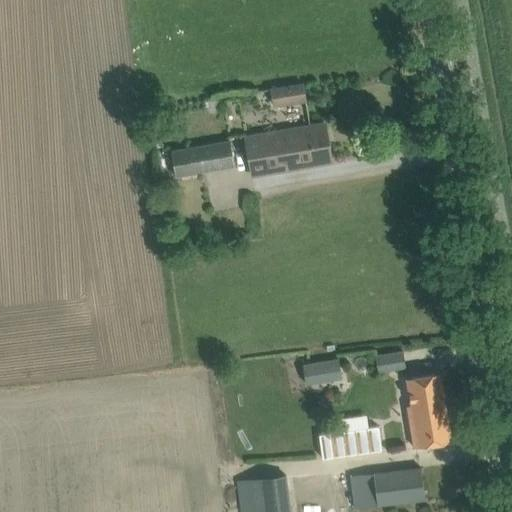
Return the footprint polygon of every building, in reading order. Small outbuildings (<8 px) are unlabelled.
[(273,107),(307,101),(304,82),(270,88),(273,107)] [(253,175),(312,164),(332,161),(325,124),(246,138),(253,175)] [(175,176),(234,166),(229,140),(171,149),(175,176)] [(376,355),(379,372),(406,367),(403,350),(376,355)] [(307,384),(342,379),(339,357),(303,363),(307,384)] [(414,448),(432,445),(452,441),(440,372),(407,378),(407,380),(398,381),(400,406),(407,406),(414,448)] [(355,508),(405,502),(425,499),(421,468),(351,476),(355,508)] [(237,481),(241,511),(290,511),(286,474),(237,481)] [(173,511),(172,496),(98,503),(98,511),(173,511)]
